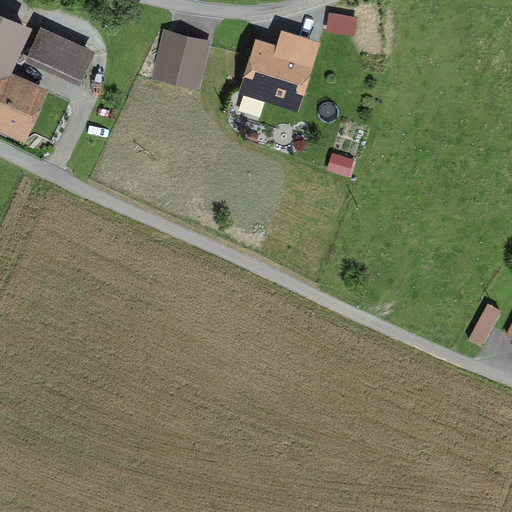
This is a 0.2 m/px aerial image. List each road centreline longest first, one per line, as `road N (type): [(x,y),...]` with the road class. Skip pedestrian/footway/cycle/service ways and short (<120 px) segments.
road 1 (residential): [(511,382),(0,147)]
road 2 (unclassified): [(316,0),(264,12),(159,0)]
